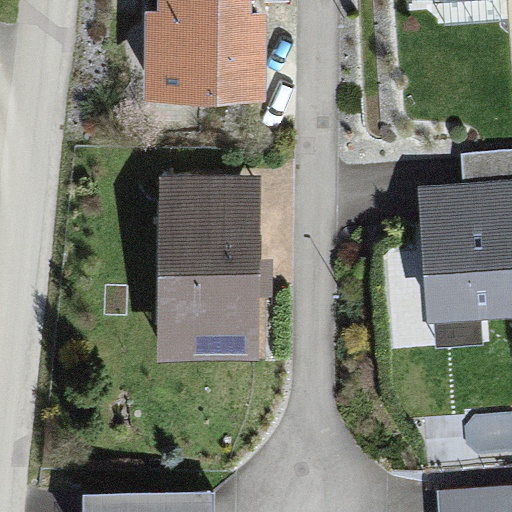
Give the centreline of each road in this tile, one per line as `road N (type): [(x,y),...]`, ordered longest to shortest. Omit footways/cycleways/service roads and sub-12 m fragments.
road 1 (residential): [(315,511),(321,0)]
road 2 (residential): [(0,485),(40,0)]
